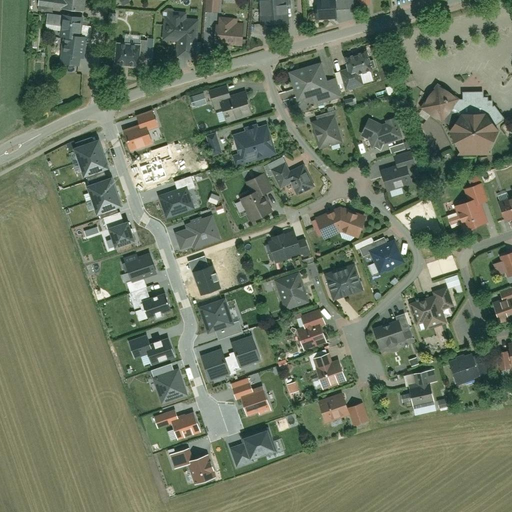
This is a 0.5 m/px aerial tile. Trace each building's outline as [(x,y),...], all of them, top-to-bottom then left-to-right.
[(40,0),(40,7),(62,8),(62,9),(86,11),(86,0),(40,0)] [(206,0),(207,11),(222,10),(222,0),(206,0)] [(261,0),(262,26),(291,26),(290,0),(261,0)] [(318,0),(319,19),(341,18),(341,0),(318,0)] [(342,0),(343,10),(356,9),(355,0),(342,0)] [(47,15),(47,29),(64,28),(62,66),(81,66),(85,16),(63,15),(47,15)] [(220,17),(220,26),(218,26),(218,45),(249,45),(248,25),(237,25),(237,16),(220,17)] [(193,24),(169,24),(170,44),(184,44),(184,55),(196,54),(195,35),(193,35),(193,24)] [(120,41),(120,67),(141,67),(141,41),(120,41)] [(342,73),(347,91),(363,86),(360,75),(376,70),(371,51),(347,58),(351,70),(342,73)] [(332,84),(330,84),(323,62),(291,72),(300,100),(313,96),(316,105),(337,98),(332,84)] [(414,73),(391,75),(394,103),(417,101),(414,73)] [(424,107),(444,122),(445,121),(454,127),(450,133),(461,152),(460,153),(461,154),(493,154),(490,151),(500,130),(496,125),(505,118),(496,106),(495,107),(494,107),(494,101),(490,101),(489,98),(485,98),(484,95),(466,96),(466,101),(460,101),(439,86),(424,107)] [(251,98),(233,102),(230,88),(210,93),(214,108),(224,106),(227,121),(255,115),(251,98)] [(27,101),(27,113),(41,112),(41,100),(27,101)] [(335,106),(317,110),(319,119),(338,115),(335,106)] [(160,125),(154,109),(135,115),(139,127),(124,132),(130,150),(152,142),(148,129),(160,125)] [(317,120),(322,147),(343,144),(339,117),(317,120)] [(399,122),(386,127),(371,118),(362,135),(386,148),(388,143),(404,138),(399,122)] [(233,135),(241,162),(274,153),(267,125),(233,135)] [(205,136),(211,154),(224,149),(218,131),(205,136)] [(99,140),(74,149),(84,177),(109,168),(99,140)] [(413,152),(394,156),(396,167),(416,163),(413,152)] [(282,188),(294,184),(298,193),(313,187),(302,158),(275,169),(282,188)] [(383,173),(386,189),(416,183),(413,166),(383,173)] [(197,186),(193,174),(176,180),(179,190),(162,196),(169,215),(194,206),(188,189),(197,186)] [(111,180),(90,188),(98,212),(120,205),(111,180)] [(241,198),(250,222),(268,215),(259,191),(241,198)] [(450,228),(462,224),(464,233),(487,225),(479,198),(456,206),(457,211),(445,215),(450,228)] [(511,199),(499,204),(505,220),(511,217),(511,199)] [(318,215),(325,237),(344,232),(358,239),(369,218),(350,209),(345,220),(342,209),(318,215)] [(222,238),(214,213),(185,223),(186,227),(175,231),(181,248),(193,244),(194,248),(222,238)] [(115,249),(136,242),(129,221),(108,228),(115,249)] [(269,239),(276,261),(311,251),(304,228),(269,239)] [(372,251),(380,273),(402,265),(394,243),(372,251)] [(158,273),(151,252),(125,261),(133,282),(158,273)] [(511,254),(500,259),(507,278),(511,276),(511,254)] [(306,267),(310,281),(321,278),(317,264),(306,267)] [(325,275),(335,301),(364,290),(354,264),(325,275)] [(276,280),(285,309),(310,302),(302,273),(276,280)] [(438,291),(441,306),(454,303),(451,288),(438,291)] [(173,308),(167,291),(143,299),(148,316),(173,308)] [(417,324),(435,320),(436,326),(448,324),(445,309),(437,311),(434,295),(412,299),(417,324)] [(226,296),(198,306),(208,333),(216,330),(219,338),(244,330),(240,319),(234,321),(226,296)] [(511,299),(494,305),(500,323),(511,319),(511,299)] [(299,334),(303,351),(328,344),(324,327),(328,326),(325,312),(302,318),(306,332),(299,334)] [(375,327),(381,348),(407,341),(402,320),(375,327)] [(151,342),(148,333),(130,339),(136,357),(148,353),(152,365),(177,356),(170,336),(151,342)] [(253,334),(232,341),(241,367),(262,360),(253,334)] [(232,373),(223,347),(201,355),(210,380),(232,373)] [(449,363),(457,385),(491,372),(483,351),(449,363)] [(332,353),(314,359),(324,390),(349,382),(342,362),(336,364),(332,353)] [(499,353),(500,369),(509,369),(509,353),(499,353)] [(187,393),(179,369),(156,377),(159,387),(166,385),(170,398),(187,393)] [(436,405),(433,388),(438,387),(435,371),(414,374),(416,388),(411,388),(414,409),(436,405)] [(248,376),(231,382),(237,399),(241,397),(248,415),(259,411),(260,414),(272,410),(264,385),(253,389),(248,376)] [(318,403),(325,422),(346,415),(351,426),(367,420),(360,401),(350,405),(346,393),(318,403)] [(438,399),(439,410),(452,409),(451,398),(438,399)] [(178,440),(202,431),(194,409),(178,415),(176,408),(155,416),(159,427),(172,423),(178,440)] [(278,450),(269,426),(241,436),(243,442),(230,446),(237,466),(255,460),(254,459),(278,450)] [(196,484),(217,476),(209,453),(193,458),(189,447),(171,453),(176,467),(188,464),(196,484)]
